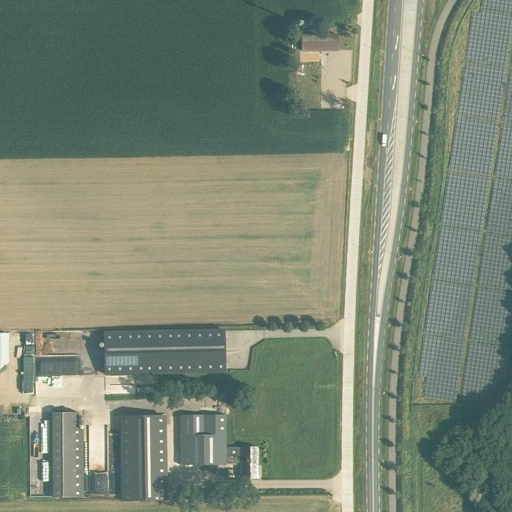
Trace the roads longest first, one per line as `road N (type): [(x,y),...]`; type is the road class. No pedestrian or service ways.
road 1 (unclassified): [(348,511),(367,0)]
road 2 (primary): [(374,359),(399,219),(420,0)]
road 3 (primary): [(394,0),(374,359)]
road 4 (primary): [(374,511),(374,359)]
